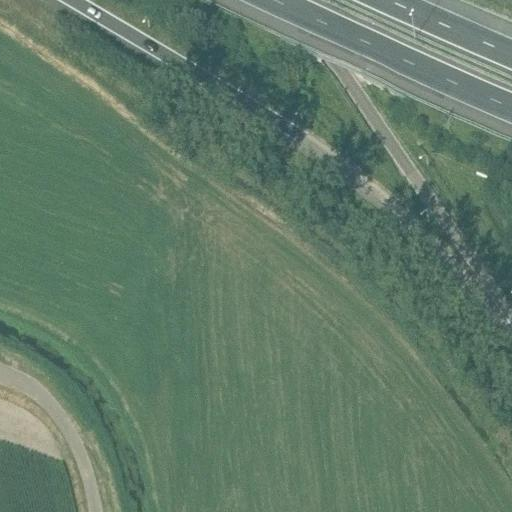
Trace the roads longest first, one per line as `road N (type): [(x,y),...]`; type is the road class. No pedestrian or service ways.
road 1 (motorway): [(1,0),(511,345)]
road 2 (motorway): [(511,329),(292,0)]
road 3 (motorway): [(272,0),(511,109)]
road 4 (unclassified): [(94,511),(70,431),(44,396),(0,372)]
road 5 (motorway): [(511,54),(390,0)]
